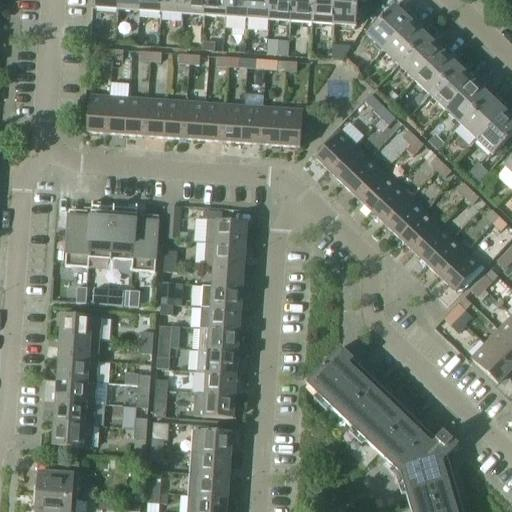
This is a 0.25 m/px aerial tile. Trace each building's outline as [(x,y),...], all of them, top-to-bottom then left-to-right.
[(118,12),(118,0),(95,0),(95,10),(118,12)] [(139,13),(140,0),(118,0),(118,12),(139,13)] [(161,14),(161,0),(140,0),(139,13),(161,14)] [(182,16),(183,0),(161,0),(161,14),(182,16)] [(204,18),(205,0),(183,0),(182,16),(204,18)] [(225,19),(226,0),(205,0),(204,18),(225,19)] [(247,21),(248,0),(226,0),(225,19),(247,21)] [(268,22),(269,0),(248,0),(247,21),(268,22)] [(290,24),(291,0),(269,0),(268,22),(290,24)] [(312,25),(313,0),(291,0),(290,24),(312,25)] [(333,27),(334,0),(313,0),(312,25),(333,27)] [(334,0),(333,27),(355,28),(357,0),(334,0)] [(383,52),(414,20),(406,12),(417,0),(416,0),(405,11),(399,5),(403,0),(401,0),(367,37),(383,52)] [(398,67),(430,35),(423,28),(437,14),(436,13),(422,27),(414,20),(383,52),(398,67)] [(414,82),(445,49),(437,42),(451,28),(450,27),(437,41),(430,35),(398,67),(414,82)] [(268,42),(267,56),(287,57),(288,44),(268,42)] [(203,43),(202,52),(213,52),(214,44),(203,43)] [(429,97),(461,64),(454,58),(468,44),(467,43),(453,57),(445,49),(414,82),(429,97)] [(111,61),(111,52),(102,51),(102,60),(111,61)] [(111,52),(111,61),(123,61),(123,53),(111,52)] [(150,63),(150,55),(141,54),(140,63),(150,63)] [(150,55),(150,63),(161,64),(162,55),(150,55)] [(188,66),(189,57),(179,57),(178,65),(188,66)] [(189,57),(188,66),(199,67),(200,58),(189,57)] [(445,112),(477,79),(469,72),(482,57),(468,71),(461,64),(429,97),(445,112)] [(227,69),(228,60),(218,59),(217,68),(227,69)] [(228,60),(227,69),(238,70),(239,61),(228,60)] [(266,72),(267,63),(256,62),(256,71),(266,72)] [(267,63),(266,72),(276,72),(277,63),(267,63)] [(286,64),(285,73),(296,74),(297,65),(286,64)] [(461,127),(492,94),(486,88),(499,73),(498,73),(485,87),(477,79),(445,112),(461,127)] [(476,142),(508,109),(500,101),(511,88),(511,86),(499,101),(492,94),(461,127),(476,142)] [(106,136),(108,98),(89,97),(86,134),(106,136)] [(370,97),(364,103),(382,119),(388,113),(370,97)] [(125,137),(128,100),(108,98),(106,136),(125,137)] [(144,138),(147,101),(128,100),(125,137),(144,138)] [(164,140),(166,103),(147,101),(144,138),(164,140)] [(183,141),(186,104),(166,103),(164,140),(183,141)] [(203,143),(205,105),(186,104),(183,141),(203,143)] [(222,144),(225,107),(205,105),(203,143),(222,144)] [(241,145),(244,108),(225,107),(222,144),(241,145)] [(261,147),(263,109),(244,108),(241,145),(261,147)] [(280,148),(283,111),(263,109),(261,147),(280,148)] [(511,112),(508,109),(476,142),(492,158),(511,137),(511,112)] [(283,111),(280,148),(300,149),(302,112),(283,111)] [(388,113),(382,119),(389,127),(395,121),(388,113)] [(341,133),(315,160),(324,169),(329,174),(355,147),(341,133)] [(408,133),(402,139),(409,146),(415,140),(408,133)] [(415,140),(409,146),(417,153),(423,147),(415,140)] [(355,147),(329,174),(343,187),(369,160),(355,147)] [(437,173),(443,166),(436,159),(430,166),(437,173)] [(369,160),(343,187),(357,201),(383,174),(369,160)] [(443,166),(437,173),(445,180),(451,174),(443,166)] [(383,174),(357,201),(371,214),(397,187),(383,174)] [(465,200),(471,193),(463,185),(457,192),(465,200)] [(385,227),(411,200),(397,187),(371,214),(385,227)] [(471,193),(465,200),(472,206),(478,200),(471,193)] [(399,241),(425,214),(411,200),(385,227),(399,241)] [(111,262),(114,210),(93,208),(93,204),(92,204),(91,214),(69,212),(68,225),(67,253),(66,252),(65,269),(88,270),(89,260),(111,262)] [(114,210),(111,262),(132,263),(131,273),(155,275),(156,259),(157,231),(158,231),(159,219),(136,217),(137,207),(136,207),(136,211),(114,210)] [(178,241),(181,210),(168,209),(165,240),(178,241)] [(493,226),(499,220),(491,212),(485,219),(493,226)] [(413,254),(439,227),(425,214),(399,241),(413,254)] [(499,220),(493,226),(500,233),(506,227),(499,220)] [(205,245),(245,247),(247,225),(249,226),(249,225),(207,221),(205,245)] [(427,268),(453,240),(439,227),(413,254),(427,268)] [(441,281),(467,254),(453,240),(427,268),(441,281)] [(244,269),(245,247),(205,245),(204,264),(214,265),(214,267),(244,269)] [(164,263),(176,264),(177,254),(165,253),(164,263)] [(467,254),(441,281),(455,294),(481,267),(467,254)] [(503,272),(511,263),(504,257),(496,266),(503,272)] [(175,275),(176,264),(164,263),(163,274),(175,275)] [(242,290),(244,269),(214,267),(213,285),(203,285),(203,288),(242,290)] [(477,285),(484,292),(491,284),(484,278),(477,285)] [(173,307),(174,286),(162,285),(161,306),(173,307)] [(476,299),(484,292),(477,285),(470,293),(476,299)] [(241,312),(242,290),(203,288),(202,309),(241,312)] [(108,307),(109,291),(94,290),(93,306),(108,307)] [(109,291),(108,307),(123,308),(124,292),(109,291)] [(172,317),(173,307),(161,306),(160,317),(172,317)] [(450,314),(457,320),(464,312),(458,306),(450,314)] [(202,309),(200,329),(200,331),(239,333),(241,312),(202,309)] [(450,327),(457,320),(450,314),(443,321),(450,327)] [(60,339),(100,342),(101,319),(59,316),(59,317),(61,317),(60,339)] [(511,345),(511,318),(497,332),(511,345)] [(158,349),(170,350),(171,329),(159,328),(158,349)] [(238,355),(239,333),(200,331),(199,352),(238,355)] [(511,372),(511,370),(511,345),(497,332),(484,346),(511,372)] [(140,345),(152,346),(153,335),(141,334),(140,345)] [(98,363),(100,342),(60,339),(58,361),(98,363)] [(152,356),(152,346),(140,345),(140,355),(152,356)] [(497,386),(511,372),(484,346),(470,360),(497,386)] [(169,361),(170,350),(158,349),(157,360),(169,361)] [(457,511),(453,498),(458,496),(447,457),(457,447),(444,434),(436,441),(409,416),(405,420),(349,366),(354,361),(341,349),(305,386),(308,388),(317,397),(319,395),(332,407),(330,409),(352,430),(354,428),(367,441),(365,442),(375,452),(374,452),(399,476),(400,476),(410,511),(411,511),(410,511),(457,511)] [(236,377),(238,355),(199,352),(197,374),(207,374),(236,377)] [(97,385),(98,363),(58,361),(57,382),(97,385)] [(235,398),(236,377),(207,374),(205,396),(195,395),(235,398)] [(137,388),(149,389),(150,378),(138,377),(137,388)] [(95,407),(97,385),(57,382),(55,404),(95,407)] [(155,393),(167,393),(168,383),(156,382),(155,393)] [(149,399),(149,389),(137,388),(137,398),(149,399)] [(166,403),(167,393),(155,393),(154,402),(166,403)] [(233,420),(235,398),(195,395),(193,418),(235,421),(235,420),(233,420)] [(94,428),(95,407),(55,404),(54,425),(94,428)] [(134,431),(146,432),(147,421),(135,420),(134,431)] [(92,451),(94,428),(54,425),(52,447),(50,447),(50,448),(92,451)] [(146,442),(146,432),(134,431),(134,441),(146,442)] [(191,454),(231,457),(232,435),(234,435),(234,434),(193,431),(191,454)] [(151,451),(163,452),(163,441),(151,441),(151,451)] [(162,462),(163,452),(151,451),(150,462),(162,462)] [(229,479),(231,457),(191,454),(189,476),(229,479)] [(34,496),(77,499),(79,464),(53,462),(53,463),(51,463),(51,464),(52,464),(52,475),(39,474),(37,496),(34,496)] [(228,500),(229,479),(189,476),(188,497),(228,500)] [(148,495),(160,495),(161,482),(149,481),(148,495)] [(148,495),(147,505),(159,505),(165,506),(166,497),(160,497),(160,495),(148,495)] [(75,511),(77,499),(34,496),(37,497),(35,511),(75,511)] [(226,511),(228,500),(188,497),(186,511),(226,511)] [(139,511),(140,503),(128,503),(127,511),(139,511)]
